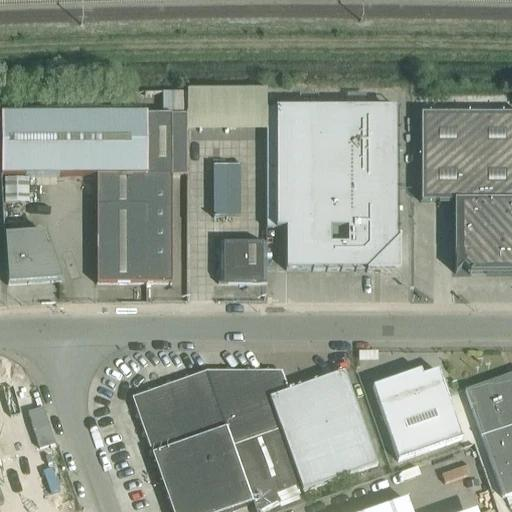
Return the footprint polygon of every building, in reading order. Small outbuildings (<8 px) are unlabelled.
[(397,110),(266,109),(266,230),(286,230),(285,272),(398,273),(398,241),(397,241),(397,110)] [(511,115),(420,116),(420,204),(453,204),(453,255),(454,255),(454,275),(455,275),(462,268),(469,276),(478,267),(486,275),(511,274),(511,115)] [(97,117),(1,117),(1,178),(97,177),(145,177),(145,117),(97,117)] [(145,177),(172,176),(172,169),(187,169),(187,117),(145,117),(145,177)] [(217,142),(217,201),(244,200),(243,142),(217,142)] [(145,177),(97,177),(97,286),(146,286),(172,286),(172,176),(145,177)] [(45,235),(35,235),(4,238),(7,287),(61,283),(45,235)] [(222,246),(222,286),(266,286),(265,245),(222,246)] [(134,398),(132,403),(135,413),(133,420),(138,422),(142,433),(139,438),(145,441),(148,452),(146,457),(151,460),(169,511),(286,511),(305,505),(301,493),(261,372),(251,372),(247,368),(243,372),(231,372),(227,368),(223,372),(211,372),(207,377),(202,374),(190,378),(185,375),(183,380),(172,385),(167,382),(164,387),(153,391),(148,388),(145,394),(134,398)] [(263,372),(261,372),(301,493),(359,473),(378,467),(344,372),(288,392),(282,375),(280,372),(271,372),(267,368),(263,372)] [(420,372),(402,379),(400,375),(389,378),(391,383),(372,389),(398,463),(461,441),(438,373),(422,378),(420,372)] [(511,375),(465,392),(503,500),(511,496),(511,375)] [(0,416),(15,424),(22,411),(0,399),(0,416)] [(409,511),(406,502),(376,511),(409,511)]
